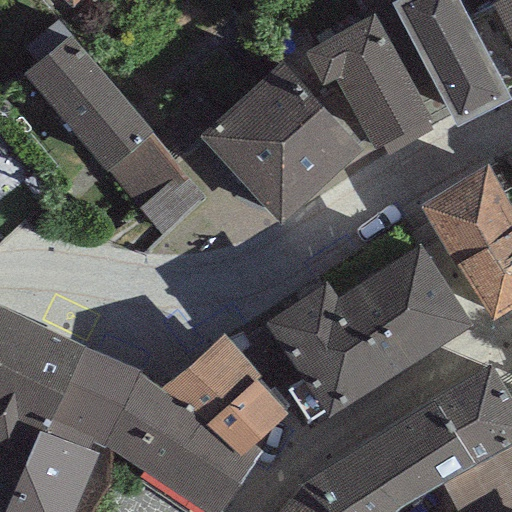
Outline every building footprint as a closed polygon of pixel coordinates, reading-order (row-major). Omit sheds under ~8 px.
[(55,0),(70,14),(82,0),(55,0)] [(453,0),(410,0),(391,11),(454,132),(508,104),(453,0)] [(511,0),(490,11),(511,55),(511,0)] [(373,20),(303,57),(322,91),(337,83),(374,153),(428,124),(373,20)] [(162,238),(206,200),(69,40),(25,78),(162,238)] [(280,230),(361,153),(278,66),(197,143),(280,230)] [(419,211),(456,271),(511,235),(511,216),(485,171),(419,211)] [(511,235),(456,271),(492,326),(511,313),(511,235)] [(335,300),(389,383),(469,332),(415,249),(335,300)] [(389,383),(335,300),(326,286),(261,328),(325,425),(389,383)] [(83,350),(0,310),(0,450),(5,453),(19,426),(41,437),(49,422),(83,350)] [(225,339),(160,393),(205,427),(254,384),(260,379),(225,339)] [(511,446),(511,408),(488,369),(295,489),(278,511),(395,511),(399,508),(511,446)] [(254,384),(205,427),(239,461),(256,449),(286,418),(254,384)]
